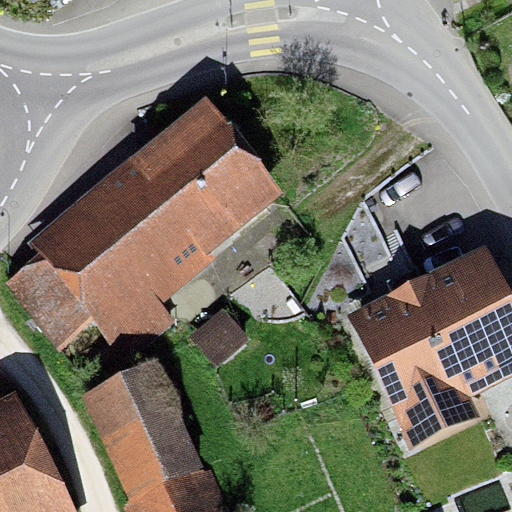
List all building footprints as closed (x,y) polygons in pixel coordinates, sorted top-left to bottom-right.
[(258,196),(204,129),(21,278),(43,307),(32,316),(47,335),(89,302),(115,336),(108,342),(121,359),(166,324),(139,290),(258,196)] [(406,420),(480,385),(511,465),(511,331),(481,267),(426,293),(423,286),(394,300),(397,307),(360,325),(406,420)] [(103,432),(167,404),(154,375),(90,403),(103,432)] [(0,511),(68,511),(26,428),(0,440),(0,511)] [(151,511),(224,511),(213,485),(151,511)]
